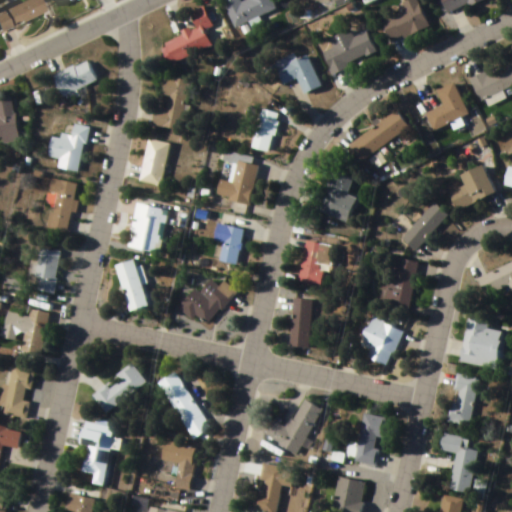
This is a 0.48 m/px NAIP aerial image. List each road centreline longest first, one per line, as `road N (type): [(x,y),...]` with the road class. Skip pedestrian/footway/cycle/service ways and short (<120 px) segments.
road 1 (residential): [(221,511),(283,213),(305,155),(332,125),(404,78),(511,22)]
road 2 (residential): [(41,511),(126,129),(124,13)]
road 3 (residential): [(428,407),(85,326)]
road 4 (residential): [(401,511),(454,287),(480,236),(511,229)]
road 5 (residential): [(151,0),(0,71)]
